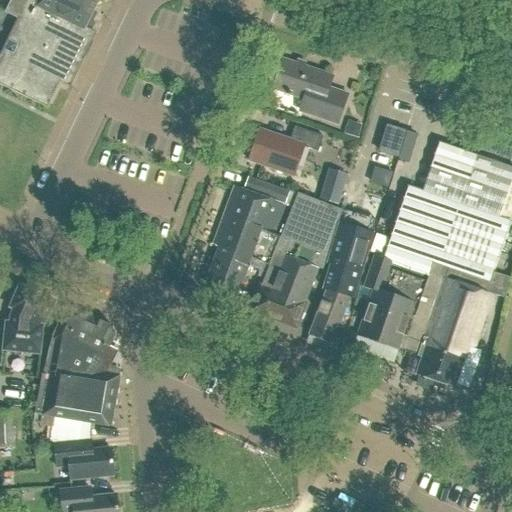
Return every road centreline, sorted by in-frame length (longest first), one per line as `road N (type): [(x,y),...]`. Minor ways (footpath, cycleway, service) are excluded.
road 1 (secondary): [(510,475),(146,303)]
road 2 (residential): [(511,97),(254,7)]
road 3 (unclassified): [(159,511),(134,330),(146,303)]
road 4 (secondary): [(146,303),(0,235)]
